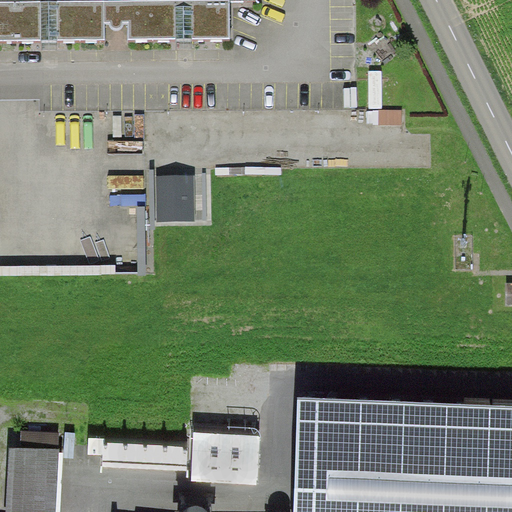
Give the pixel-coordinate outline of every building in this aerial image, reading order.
[(230,2),(0,4),(0,43),(53,42),(104,42),(104,25),(111,24),(111,27),(112,30),(114,32),(117,33),(121,32),(123,30),(124,27),(124,25),(131,24),(131,42),(184,41),(230,41),(230,2)] [(193,221),(193,178),(157,178),(158,222),(193,221)] [(511,286),(500,287),(501,305),(511,304),(511,286)] [(195,424),(193,473),(262,475),(263,426),(195,424)] [(91,460),(191,461),(191,437),(91,437),(91,460)] [(11,511),(57,511),(60,444),(14,443),(11,511)] [(300,468),(300,487),(354,488),(354,469),(300,468)]
